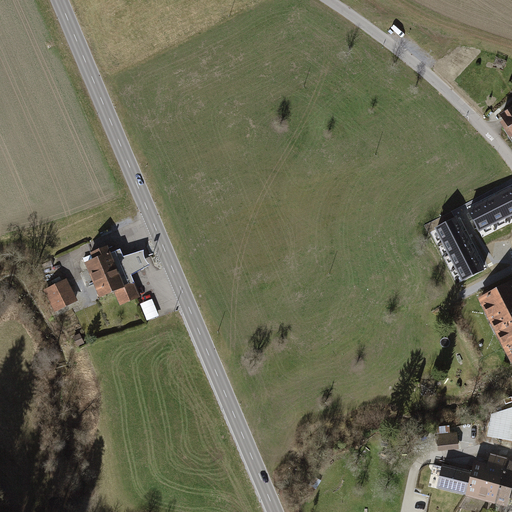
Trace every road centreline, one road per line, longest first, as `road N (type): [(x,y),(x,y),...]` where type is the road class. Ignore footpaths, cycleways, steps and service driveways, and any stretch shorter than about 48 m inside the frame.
road 1 (secondary): [(60,0),(274,511)]
road 2 (residential): [(511,160),(443,88),(330,0)]
road 3 (unknown): [(511,455),(470,449),(429,462),(418,511)]
